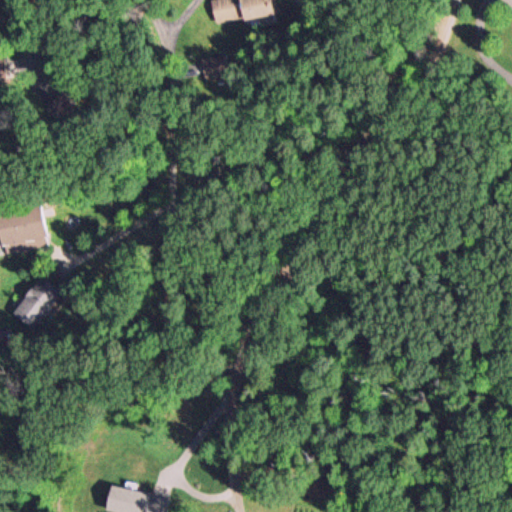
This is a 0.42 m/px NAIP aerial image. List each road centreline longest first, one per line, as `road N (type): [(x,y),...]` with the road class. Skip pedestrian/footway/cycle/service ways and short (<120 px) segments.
road 1 (residential): [(199,0),(211,98),(200,249),(215,511)]
road 2 (residential): [(51,0),(20,495)]
